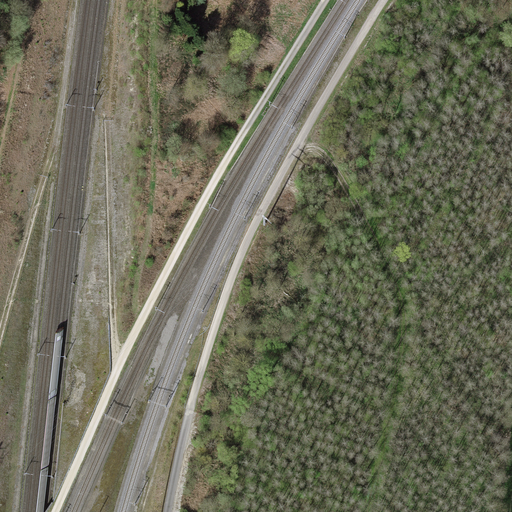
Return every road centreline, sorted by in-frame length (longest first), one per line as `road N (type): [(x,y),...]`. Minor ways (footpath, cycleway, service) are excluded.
road 1 (track): [(383,0),(241,252),(195,387),(167,511)]
road 2 (track): [(123,357),(216,177),(325,0)]
road 3 (track): [(299,141),(340,178),(402,307),(403,339),(369,511)]
road 4 (track): [(116,0),(66,380)]
road 5 (track): [(73,0),(0,344)]
road 6 (track): [(103,107),(113,327),(123,357)]
road 7 (track): [(55,511),(123,357)]
